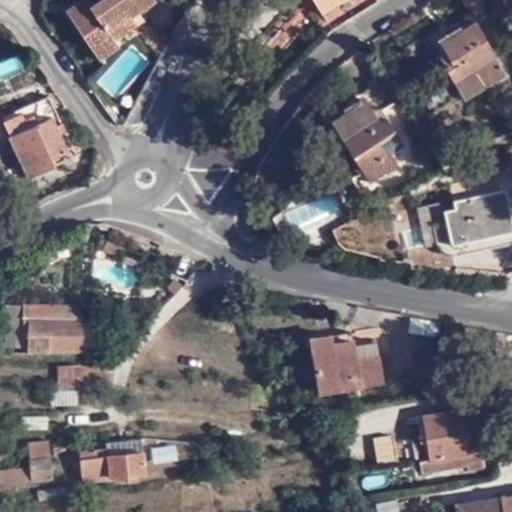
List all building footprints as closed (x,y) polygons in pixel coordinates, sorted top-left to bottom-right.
[(112,35),(134,20),(128,11),(134,7),(143,0),(90,0),(89,1),(88,0),(70,0),(62,6),(97,56),(117,42),(112,35)] [(312,0),(320,13),(340,0),(312,0)] [(466,0),(476,16),(490,8),(485,0),(466,0)] [(145,22),(134,7),(128,11),(134,20),(139,26),(145,22)] [(442,57),(466,97),(508,74),(475,19),(440,40),(448,54),(442,57)] [(392,95),(379,75),(366,84),(379,104),(392,95)] [(0,118),(0,126),(8,140),(50,120),(67,151),(71,150),(44,98),(0,118)] [(331,121),(358,167),(367,182),(397,164),(389,150),(400,144),(379,109),(372,112),(365,100),(331,121)] [(50,120),(8,140),(7,140),(28,182),(50,171),(46,162),(67,151),(50,120)] [(509,230),(503,188),(451,196),(453,204),(440,206),(441,213),(446,240),(509,230)] [(291,199),(296,224),(342,215),(338,191),(291,199)] [(511,242),(509,230),(446,240),(441,213),(427,216),(432,243),(433,245),(435,246),(438,249),(445,252),(511,242)] [(24,305),(21,307),(24,335),(27,335),(28,349),(81,350),(83,347),(83,323),(83,306),(24,305)] [(24,347),(24,335),(21,307),(20,306),(7,306),(6,346),(24,347)] [(92,322),(83,323),(83,347),(97,346),(98,328),(92,322)] [(322,394),(386,383),(379,343),(356,346),(353,332),(312,338),(322,394)] [(100,347),(97,346),(83,347),(81,350),(83,354),(101,355),(100,347)] [(437,351),(414,353),(417,381),(439,379),(437,351)] [(53,407),(62,407),(62,367),(60,367),(60,390),(53,391),(53,407)] [(110,367),(62,367),(62,407),(78,406),(79,390),(110,390),(110,367)] [(422,476),(483,466),(473,409),(423,418),(431,462),(421,464),(422,476)] [(49,417),(24,418),(24,431),(49,431),(49,417)] [(144,452),(142,440),(107,443),(108,449),(108,456),(144,452)] [(393,440),(374,442),(377,469),(397,466),(393,440)] [(33,467),(19,469),(21,484),(54,480),(52,442),(31,444),(33,467)] [(108,456),(108,449),(81,452),(83,483),(112,480),(112,478),(127,477),(128,483),(140,481),(139,475),(146,475),(144,452),(108,456)] [(21,484),(19,469),(1,471),(1,485),(21,484)] [(70,487),(42,493),(43,502),(72,496),(70,487)] [(457,511),(511,511),(511,498),(457,507),(457,511)]
